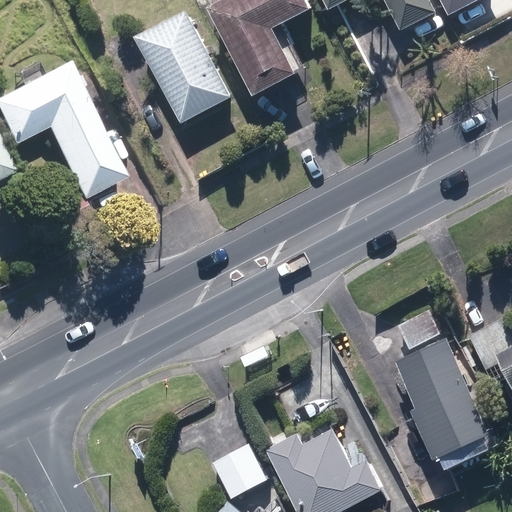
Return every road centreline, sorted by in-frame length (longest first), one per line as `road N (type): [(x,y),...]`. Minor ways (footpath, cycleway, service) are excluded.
road 1 (secondary): [(511,129),(6,393)]
road 2 (residential): [(68,511),(6,393)]
